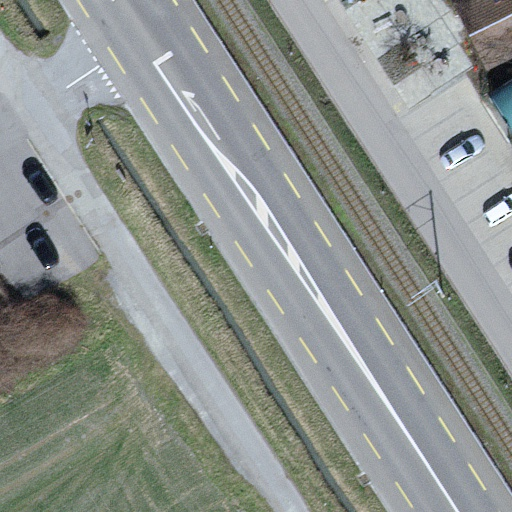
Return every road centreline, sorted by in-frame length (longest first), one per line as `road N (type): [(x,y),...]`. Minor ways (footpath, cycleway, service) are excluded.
road 1 (primary): [(148,33),(457,511)]
road 2 (unclassified): [(34,102),(298,511)]
road 3 (unclassified): [(511,349),(286,0)]
road 4 (unclassified): [(148,33),(34,102)]
